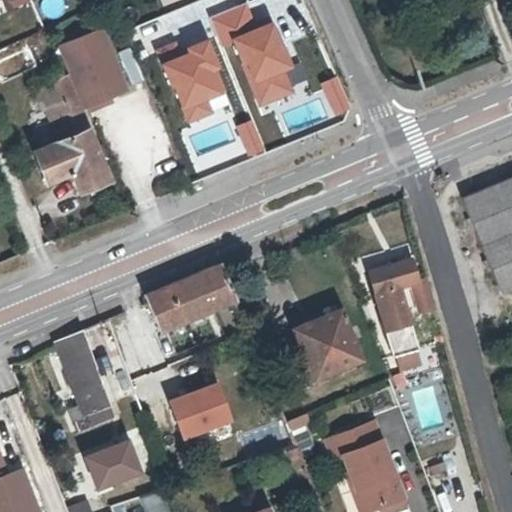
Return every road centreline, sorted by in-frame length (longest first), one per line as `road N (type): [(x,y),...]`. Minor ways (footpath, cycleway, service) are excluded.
road 1 (primary): [(400,152),(0,310)]
road 2 (residential): [(504,511),(400,152)]
road 3 (residential): [(400,152),(328,0)]
road 4 (primary): [(511,105),(400,152)]
